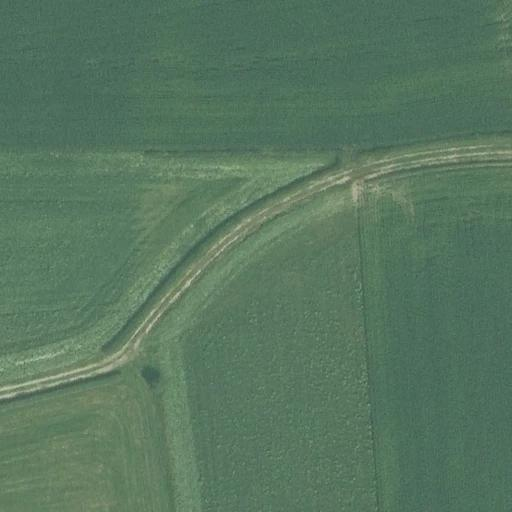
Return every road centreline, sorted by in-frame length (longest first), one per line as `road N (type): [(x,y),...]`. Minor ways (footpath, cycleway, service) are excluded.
road 1 (track): [(129,350),(178,284),(273,207),(381,166),(511,150)]
road 2 (track): [(163,511),(144,377),(129,350)]
road 3 (track): [(0,393),(93,369),(129,350)]
